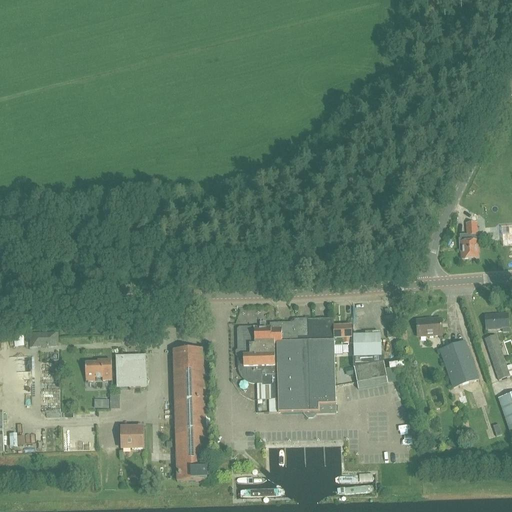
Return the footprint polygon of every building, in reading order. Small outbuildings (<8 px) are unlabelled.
[(460,234),(462,260),(479,259),(478,242),(477,242),(477,236),(478,236),(477,223),(466,224),(466,234),(460,234)] [(511,227),(507,228),(507,234),(501,234),(502,248),(511,247),(511,227)] [(503,329),(503,332),(509,332),(507,315),(485,317),(486,330),(503,329)] [(314,375),(335,371),(334,347),(343,347),(343,345),(354,344),(354,337),(351,337),(351,327),(334,328),(333,320),(308,321),(314,375)] [(417,322),(418,338),(442,336),(441,320),(417,322)] [(305,415),(308,419),(313,418),(316,415),(336,415),(336,406),(335,371),(314,375),(308,321),(295,321),(292,324),(270,325),(270,328),(266,328),(265,323),(260,323),(260,328),(240,329),(238,331),(238,350),(236,352),(236,357),(238,359),(239,371),(240,376),(242,379),(246,383),(253,385),(263,385),(263,386),(271,386),(272,400),(278,400),(279,414),(305,413),(305,415)] [(44,345),(44,348),(54,348),(54,345),(54,334),(43,334),(44,345)] [(354,337),(354,344),(354,359),(353,359),(353,366),(354,368),(354,369),(355,369),(356,375),(359,390),(387,385),(383,363),(383,358),(381,358),(380,336),(354,337)] [(484,340),(498,382),(510,378),(496,336),(484,340)] [(440,351),(453,389),(478,381),(465,343),(440,351)] [(173,352),(177,483),(207,482),(205,425),(203,351),(173,352)] [(117,358),(118,388),(146,387),(145,358),(117,358)] [(85,364),(86,382),(95,382),(95,379),(103,379),(103,382),(112,382),(112,367),(111,361),(100,362),(100,364),(85,364)] [(347,377),(356,375),(355,369),(354,369),(354,368),(345,370),(347,377)] [(165,406),(174,406),(174,392),(166,391),(165,406)] [(511,395),(498,400),(511,438),(511,437),(511,395)] [(493,427),(496,438),(502,436),(499,426),(493,427)] [(121,428),(121,451),(144,450),(144,428),(121,428)]
